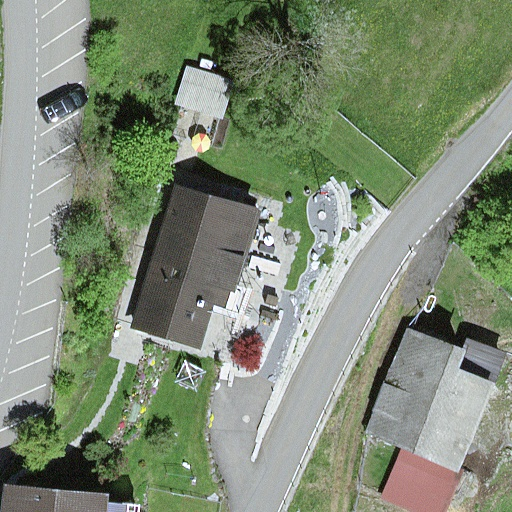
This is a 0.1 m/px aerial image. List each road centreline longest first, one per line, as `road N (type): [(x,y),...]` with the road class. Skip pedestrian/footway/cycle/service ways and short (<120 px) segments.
road 1 (unclassified): [(511,98),(454,179),(370,270),(259,511)]
road 2 (unclassified): [(0,299),(21,153),(19,0)]
